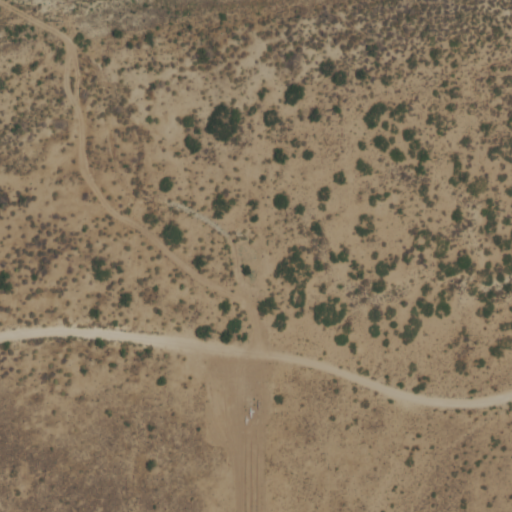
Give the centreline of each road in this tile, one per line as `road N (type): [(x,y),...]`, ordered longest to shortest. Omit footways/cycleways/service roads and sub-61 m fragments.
road 1 (residential): [(0,338),(116,334),(323,366),(429,399),(511,396)]
road 2 (residential): [(44,24),(65,36),(121,101),(137,138),(139,188),(228,236),(262,355)]
road 3 (residential): [(273,0),(125,25),(44,24),(1,0)]
